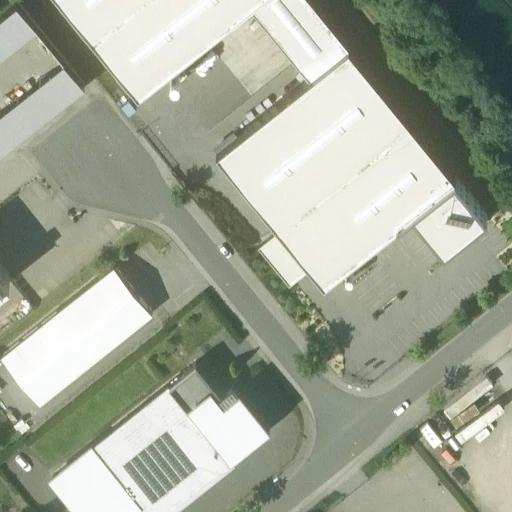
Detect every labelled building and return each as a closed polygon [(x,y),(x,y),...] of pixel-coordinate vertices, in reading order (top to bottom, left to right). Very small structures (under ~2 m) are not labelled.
[(62,0),(138,93),(249,2),(251,0),(62,0)] [(348,44),(312,0),(251,0),(249,2),(309,75),(348,44)] [(16,1),(0,13),(0,54),(36,26),(16,1)] [(455,176),(348,44),(309,75),(216,151),(276,226),(307,264),(322,283),(412,211),(455,176)] [(63,60),(0,110),(0,152),(84,85),(63,60)] [(486,214),(455,176),(412,211),(443,250),(486,214)] [(288,280),(307,264),(276,226),(257,241),(288,280)] [(1,357),(39,404),(151,313),(113,266),(1,357)] [(0,287),(9,281),(0,269),(0,287)] [(51,479),(78,511),(127,511),(138,503),(144,511),(165,511),(269,428),(237,390),(225,400),(195,362),(51,479)]
